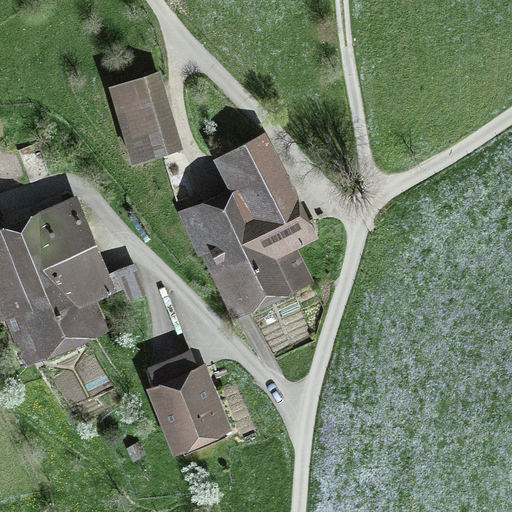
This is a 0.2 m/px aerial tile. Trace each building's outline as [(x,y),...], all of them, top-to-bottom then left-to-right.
[(168,148),(145,76),(111,87),(133,159),(168,148)] [(180,212),(196,247),(200,246),(228,305),(306,269),(295,245),(292,247),(291,243),(311,234),(261,134),(222,153),(239,185),(180,212)] [(0,312),(3,311),(20,352),(102,318),(92,294),(110,286),(74,199),(0,230),(0,312)] [(135,265),(119,270),(128,296),(144,290),(135,265)] [(184,453),(225,437),(191,351),(150,367),(184,453)]
